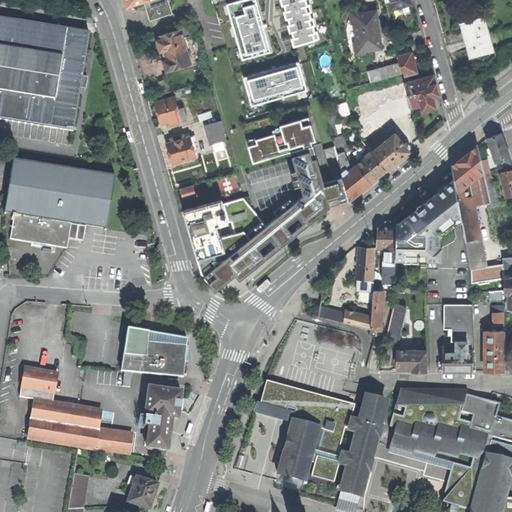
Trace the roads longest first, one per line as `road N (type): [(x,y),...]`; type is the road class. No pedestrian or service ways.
road 1 (secondary): [(99,0),(191,293)]
road 2 (secondary): [(461,133),(262,304),(245,334)]
road 3 (residential): [(191,293),(128,299),(17,291),(7,299),(0,346)]
road 4 (secondary): [(245,334),(183,511)]
road 5 (residential): [(422,0),(461,133)]
road 6 (residential): [(511,381),(376,380)]
